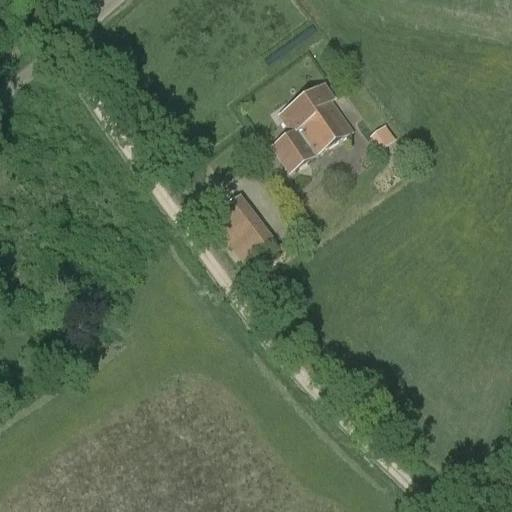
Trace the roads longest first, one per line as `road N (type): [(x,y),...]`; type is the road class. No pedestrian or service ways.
road 1 (track): [(440,511),(267,337),(59,51)]
road 2 (unclassified): [(0,101),(115,0)]
